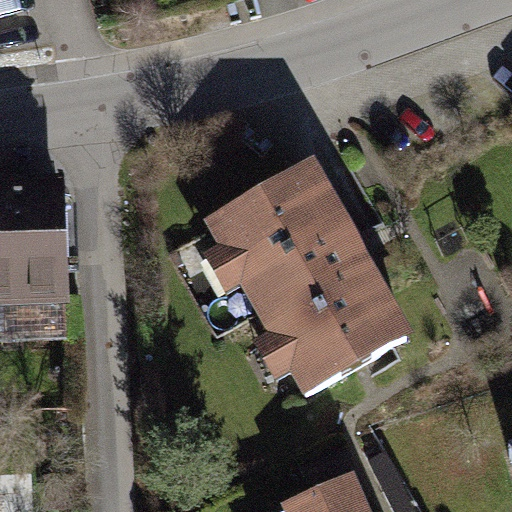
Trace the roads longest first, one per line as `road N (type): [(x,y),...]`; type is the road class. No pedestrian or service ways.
road 1 (residential): [(93,110),(116,511)]
road 2 (residential): [(93,110),(229,83),(472,0)]
